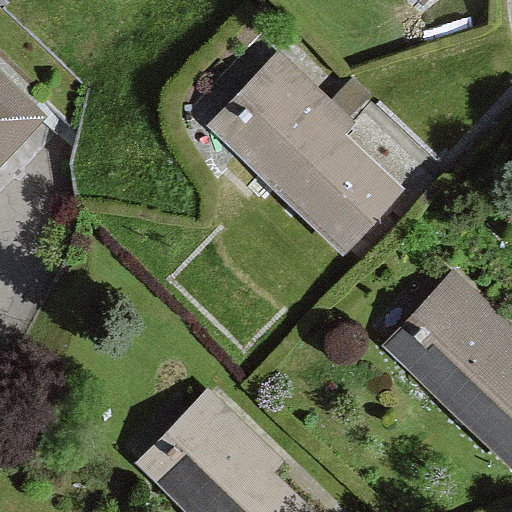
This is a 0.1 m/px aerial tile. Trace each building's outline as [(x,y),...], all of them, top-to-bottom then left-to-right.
[(419,0),(434,14),(446,0),(419,0)] [(281,58),(214,128),(346,253),(412,183),(281,58)] [(0,167),(46,118),(0,75),(0,167)] [(511,328),(455,276),(387,351),(511,465),(511,328)] [(336,511),(210,394),(143,467),(191,511),(336,511)]
